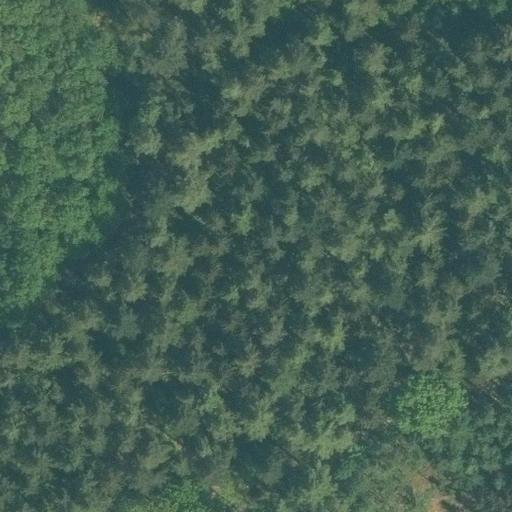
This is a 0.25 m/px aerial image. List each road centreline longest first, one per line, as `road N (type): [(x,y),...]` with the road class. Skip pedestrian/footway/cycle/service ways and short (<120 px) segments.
road 1 (track): [(327,444),(511,367)]
road 2 (track): [(159,511),(327,444)]
